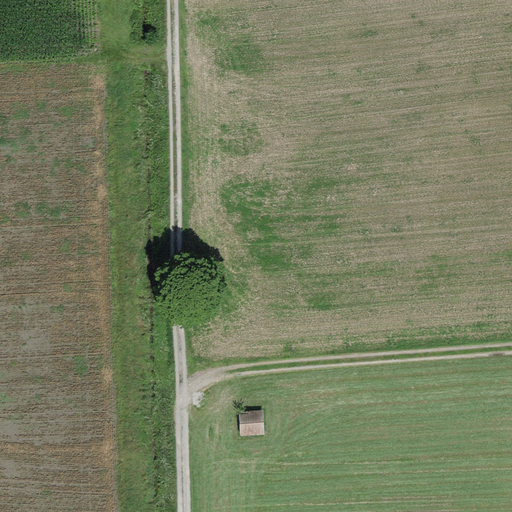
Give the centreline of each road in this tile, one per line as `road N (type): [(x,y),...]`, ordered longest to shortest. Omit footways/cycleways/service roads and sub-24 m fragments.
road 1 (track): [(185,511),(172,0)]
road 2 (track): [(183,406),(234,364),(511,345)]
